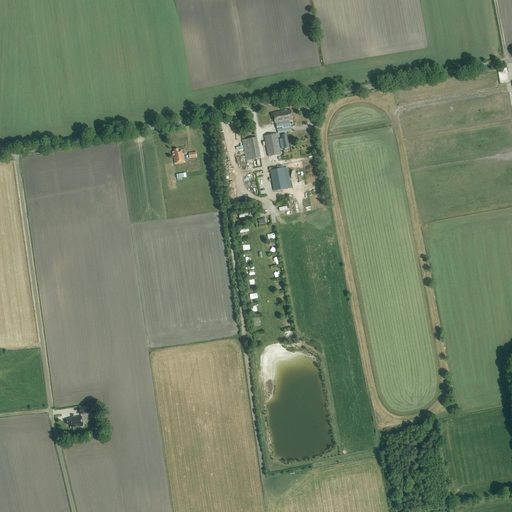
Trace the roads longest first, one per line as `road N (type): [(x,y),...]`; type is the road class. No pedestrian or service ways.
road 1 (tertiary): [(14,151),(511,59)]
road 2 (unclassified): [(74,511),(50,410),(14,151)]
